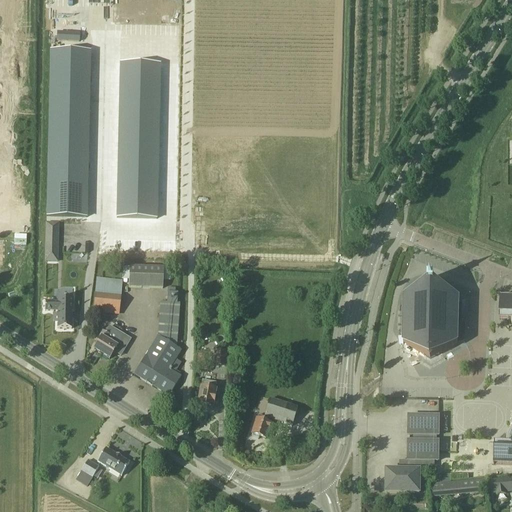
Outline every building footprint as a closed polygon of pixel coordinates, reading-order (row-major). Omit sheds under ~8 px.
[(90,52),(50,51),(46,217),(86,218),(90,52)] [(119,65),(116,219),(157,220),(160,66),(119,65)] [(46,241),(46,252),(54,252),(55,242),(46,241)] [(43,268),(43,297),(80,298),(80,268),(43,268)] [(128,289),(162,290),(163,269),(129,268),(128,289)] [(122,281),(96,279),(92,313),(119,316),(122,281)] [(403,342),(431,360),(458,345),(460,299),(434,284),(435,279),(429,279),(429,284),(404,298),(403,342)] [(160,303),(157,338),(134,376),(168,396),(180,377),(179,377),(180,374),(176,372),(181,364),(175,361),(181,352),(176,349),(179,304),(177,304),(177,294),(175,294),(175,288),(167,288),(166,293),(167,293),(166,303),(160,303)] [(511,298),(500,298),(499,321),(511,321),(511,298)] [(72,329),(73,299),(58,299),(58,301),(45,301),(45,312),(58,312),(57,329),(72,329)] [(98,338),(100,339),(93,350),(109,360),(124,336),(109,327),(105,333),(102,331),(98,338)] [(214,352),(214,367),(226,368),(227,352),(214,352)] [(196,364),(196,368),(201,368),(201,364),(204,364),(204,355),(196,355),(196,364)] [(216,384),(202,381),(201,388),(200,388),(197,406),(204,408),(205,410),(209,411),(211,409),(212,409),(213,404),(217,405),(218,397),(214,396),(216,384)] [(297,408),(269,399),(264,418),(258,416),(257,420),(256,420),(251,436),(252,436),(252,439),(258,441),(259,438),(265,440),(267,432),(271,433),(273,425),(271,424),(272,421),(292,427),(297,408)] [(439,418),(429,418),(409,417),(409,436),(411,436),(410,443),(409,443),(408,462),(410,462),(410,465),(407,465),(407,468),(400,468),(400,471),(386,471),(386,494),(420,494),(420,471),(434,472),(435,462),(438,462),(438,443),(437,443),(437,437),(439,437),(439,418)] [(511,433),(511,434),(509,444),(494,443),(493,465),(511,466),(511,433)] [(129,463),(105,449),(97,462),(121,477),(129,463)] [(88,461),(77,480),(88,486),(99,467),(88,461)] [(511,492),(511,478),(493,480),(494,494),(511,492)] [(486,490),(485,480),(469,481),(432,485),(433,499),(482,495),(482,491),(486,490)]
